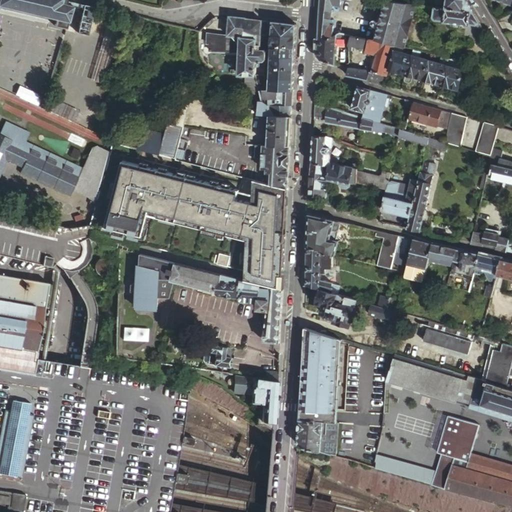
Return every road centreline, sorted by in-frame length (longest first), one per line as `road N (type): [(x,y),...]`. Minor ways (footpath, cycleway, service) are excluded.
road 1 (tertiary): [(279,511),(300,204)]
road 2 (residential): [(511,254),(300,204)]
road 3 (unclassified): [(511,123),(308,69)]
road 4 (tertiary): [(300,204),(308,69)]
